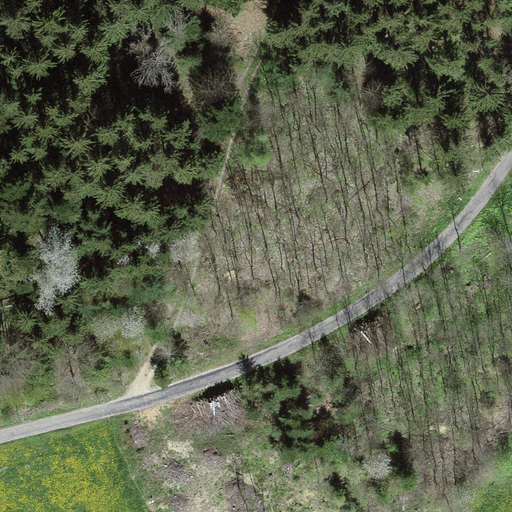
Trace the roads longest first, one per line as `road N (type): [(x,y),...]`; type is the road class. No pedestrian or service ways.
road 1 (unclassified): [(0,436),(187,386),(314,333),(413,270),(511,154)]
road 2 (track): [(125,405),(172,333),(250,80),(295,0)]
